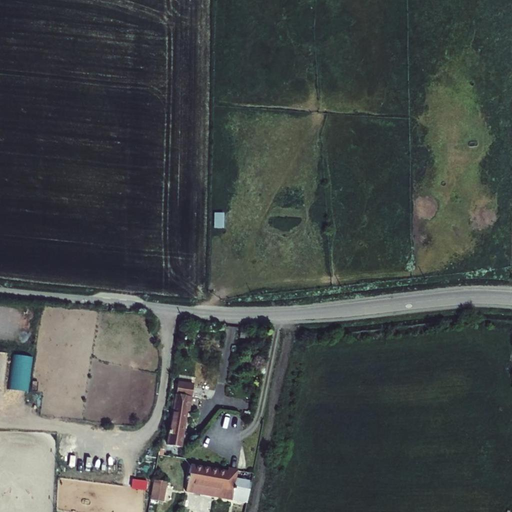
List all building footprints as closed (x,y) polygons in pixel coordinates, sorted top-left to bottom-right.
[(32,355),(8,354),(6,391),(30,392),(32,355)] [(177,394),(170,393),(168,405),(174,406),(177,394)] [(193,397),(177,394),(169,446),(184,448),(189,411),(191,411),(193,397)] [(192,465),(187,493),(249,503),(252,481),(237,478),(239,470),(230,468),(229,471),(192,465)] [(155,482),(140,480),(139,487),(154,489),(155,482)] [(171,483),(157,481),(154,501),(168,503),(171,483)]
